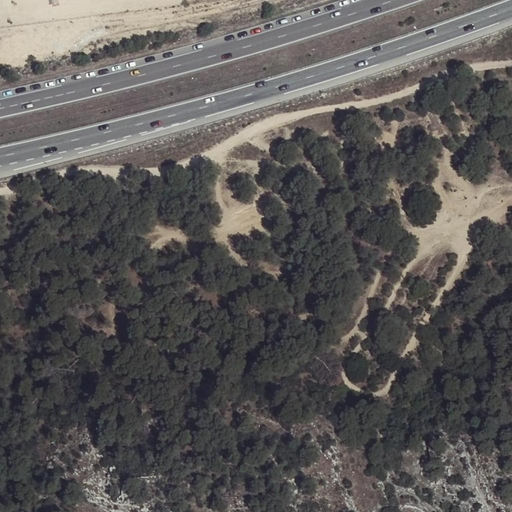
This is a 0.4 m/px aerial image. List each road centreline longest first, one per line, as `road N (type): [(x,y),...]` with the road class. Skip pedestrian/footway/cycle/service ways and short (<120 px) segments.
road 1 (track): [(0,188),(67,172),(167,170),(293,118),(394,103),(468,60),(511,60)]
road 2 (motorway): [(0,157),(225,103),(403,49),(511,3)]
road 3 (motorway): [(399,0),(46,99)]
